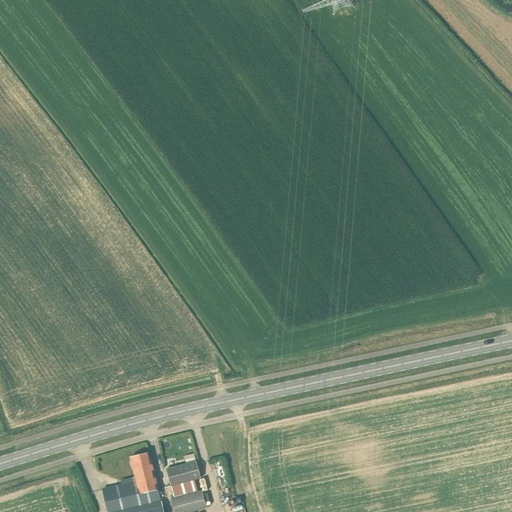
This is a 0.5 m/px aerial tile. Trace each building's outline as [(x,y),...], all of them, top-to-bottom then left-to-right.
[(158,489),(149,453),(131,458),(140,493),(158,489)] [(194,453),(185,456),(187,463),(196,461),(194,453)] [(171,486),(201,478),(196,461),(167,469),(171,486)] [(164,511),(162,502),(159,491),(126,500),(128,510),(119,511),(164,511)] [(189,511),(206,507),(202,491),(171,499),(174,511),(189,511)] [(222,511),(230,511),(234,511),(230,500),(220,504),(222,511)]
